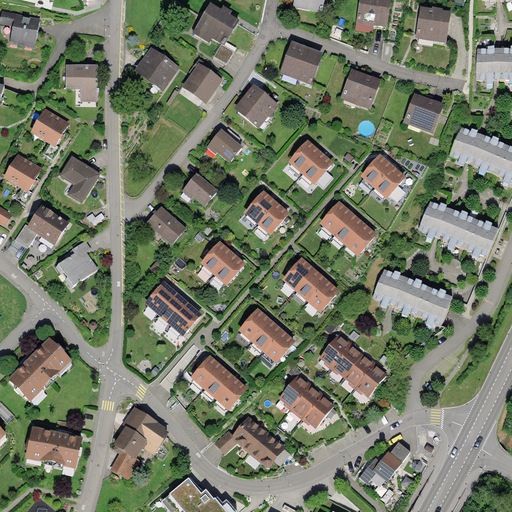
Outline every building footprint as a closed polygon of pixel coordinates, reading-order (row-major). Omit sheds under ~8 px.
[(295,0),(293,10),(324,16),(326,0),(295,0)] [(361,0),(356,24),(387,31),(393,2),(381,0),(361,0)] [(222,44),(225,46),(240,21),(231,15),(233,11),(224,6),(222,9),(211,3),(193,33),(210,43),(213,39),(222,44)] [(424,11),(418,40),(447,46),(453,16),(446,15),(447,10),(436,8),(435,13),(424,11)] [(14,29),(10,45),(33,51),(41,23),(3,13),(0,26),(14,29)] [(227,63),(235,51),(225,46),(222,44),(214,57),(227,63)] [(293,46),(281,77),(312,89),(324,59),(293,46)] [(134,72),(164,92),(181,69),(151,48),(134,72)] [(511,53),(501,53),(478,52),(477,82),(498,83),(511,83),(511,53)] [(183,88),(207,105),(223,81),(199,64),(183,88)] [(99,105),(99,70),(68,70),(67,92),(81,92),(81,105),(99,105)] [(352,73),(342,101),(372,112),(383,85),(352,73)] [(256,89),(235,114),(259,134),(279,109),(256,89)] [(416,97),(404,126),(434,138),(446,109),(416,97)] [(71,125),(46,111),(33,135),(57,149),(71,125)] [(481,138),(463,130),(451,158),(471,167),(497,177),(509,149),(481,138)] [(208,152),(229,168),(243,150),(237,146),(242,140),(230,131),(227,136),(223,133),(208,152)] [(303,179),(321,157),(309,146),(290,168),(303,179)] [(511,183),(511,150),(509,149),(497,177),(511,183)] [(355,159),(350,155),(346,159),(350,164),(355,159)] [(45,171),(20,157),(6,181),(31,195),(45,171)] [(316,191),(335,169),(321,157),(303,179),(316,191)] [(69,197),(82,205),(101,177),(73,159),(60,179),(74,188),(69,197)] [(394,171),(382,159),(363,181),(376,193),(394,171)] [(205,211),(219,194),(209,186),(214,180),(203,171),(185,195),(205,211)] [(389,204),(408,182),(394,171),(376,193),(389,204)] [(278,207),(265,196),(246,217),(259,229),(278,207)] [(451,212),(431,204),(419,233),(465,252),(478,224),(451,212)] [(290,219),(278,207),(259,229),(271,240),(290,219)] [(335,240),(353,218),(340,207),(322,229),(335,240)] [(13,217),(0,208),(0,224),(7,228),(13,217)] [(188,233),(162,210),(149,225),(174,248),(188,233)] [(37,236),(56,248),(70,227),(43,211),(32,228),(26,225),(15,242),(29,250),(37,236)] [(94,213),(88,218),(95,228),(107,219),(103,213),(97,218),(94,213)] [(349,251),(367,229),(353,218),(335,240),(349,251)] [(489,262),(501,233),(498,232),(478,224),(465,252),(489,262)] [(361,261),(379,240),(367,229),(349,251),(361,261)] [(93,252),(87,244),(72,254),(75,259),(59,269),(73,289),(99,272),(88,255),(93,252)] [(234,257),(221,246),(202,267),(215,279),(234,257)] [(246,269),(234,257),(215,279),(227,290),(246,269)] [(316,274),(303,262),(285,285),(297,296),(316,274)] [(432,292),(386,272),(373,301),(420,321),(432,292)] [(309,306),(329,285),(316,274),(297,296),(309,306)] [(179,297),(165,285),(146,307),(160,319),(179,297)] [(322,317),(341,296),(329,285),(309,306),(322,317)] [(442,330),(454,301),(432,292),(420,321),(442,330)] [(191,308),(179,297),(160,319),(172,330),(191,308)] [(203,318),(191,308),(172,330),(184,340),(203,318)] [(272,324),(260,312),(240,335),(253,346),(272,324)] [(266,357),(285,335),(272,324),(253,346),(266,357)] [(279,368),(298,346),(285,335),(266,357),(279,368)] [(353,347),(340,336),(320,359),(334,370),(353,347)] [(75,365),(53,340),(7,382),(32,409),(75,365)] [(30,354),(24,347),(12,359),(18,366),(30,354)] [(365,357),(353,347),(334,370),(346,381),(365,357)] [(377,367),(365,357),(346,381),(358,391),(377,367)] [(211,359),(192,380),(204,392),(224,371),(211,359)] [(358,391),(370,400),(389,376),(377,367),(358,391)] [(237,382),(224,371),(204,392),(217,403),(237,382)] [(312,388),(300,377),(281,400),(293,410),(312,388)] [(230,415),(249,393),(237,382),(217,403),(230,415)] [(325,398),(312,388),(293,410),(305,420),(325,398)] [(336,407),(325,398),(305,420),(318,431),(336,407)] [(121,455),(112,471),(131,482),(142,463),(138,461),(145,451),(155,458),(170,435),(160,426),(137,409),(113,448),(121,455)] [(75,422),(57,419),(56,428),(74,431),(75,422)] [(230,433),(217,445),(226,456),(238,445),(251,454),(268,434),(250,419),(235,438),(230,433)] [(0,447),(9,439),(0,429),(0,447)] [(83,440),(35,430),(27,463),(75,474),(83,440)] [(269,469),(286,448),(268,434),(251,454),(269,469)] [(390,453),(385,459),(379,455),(375,461),(371,464),(362,478),(369,483),(376,474),(389,484),(412,451),(400,444),(392,454),(390,453)] [(231,511),(224,503),(221,505),(216,500),(213,503),(205,494),(202,496),(189,480),(160,504),(166,511),(231,511)] [(229,498),(224,502),(231,511),(238,511),(239,511),(229,498)]
